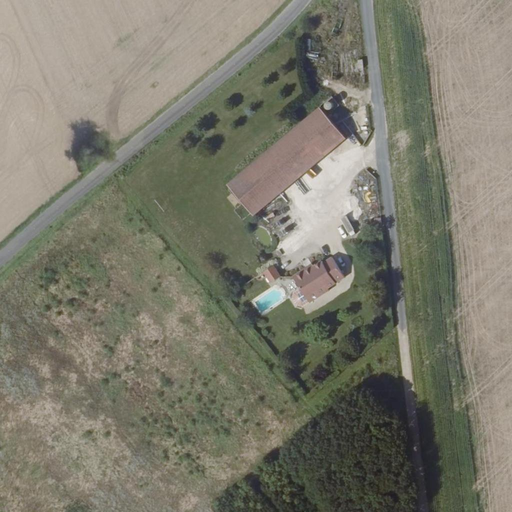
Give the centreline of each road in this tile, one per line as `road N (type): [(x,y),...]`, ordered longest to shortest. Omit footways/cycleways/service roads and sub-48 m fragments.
road 1 (track): [(363,0),(422,511)]
road 2 (tertiary): [(300,0),(0,262)]
